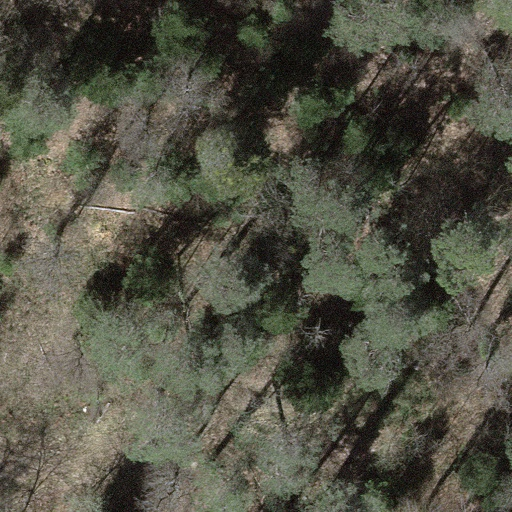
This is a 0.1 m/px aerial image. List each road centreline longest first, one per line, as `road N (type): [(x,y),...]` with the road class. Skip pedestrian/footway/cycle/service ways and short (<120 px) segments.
road 1 (track): [(0,465),(197,434),(379,392),(511,277)]
road 2 (track): [(379,392),(511,364)]
